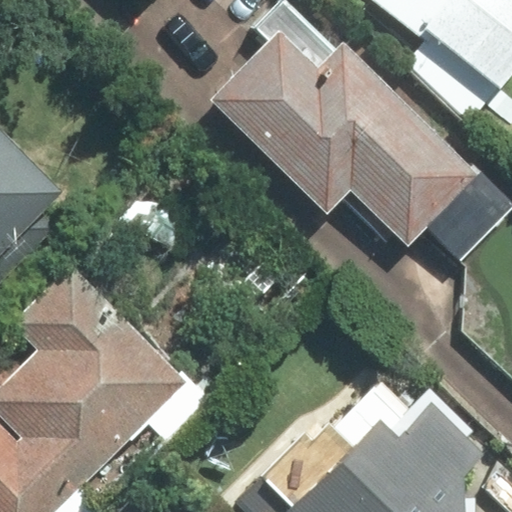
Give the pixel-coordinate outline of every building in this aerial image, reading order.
[(511,0),(381,0),(424,34),(402,60),(467,114),(511,59),(511,0)] [(403,239),(472,169),(338,37),(312,63),(271,23),(204,91),(322,207),(346,183),(403,239)] [(0,242),(56,186),(0,130),(0,242)] [(0,511),(46,511),(181,382),(63,260),(8,312),(38,343),(0,380),(0,511)] [(260,472),(231,495),(248,511),(461,511),(459,472),(480,451),(424,395),(392,434),(372,417),(289,503),(260,472)] [(200,511),(172,486),(144,511),(200,511)]
